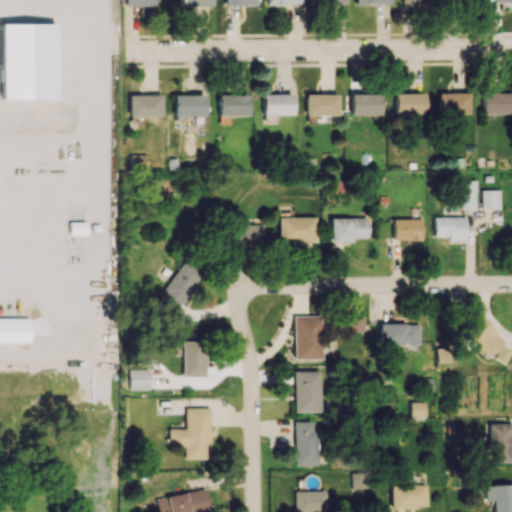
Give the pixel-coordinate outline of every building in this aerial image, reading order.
[(508,0),(490,0),(490,2),(499,2),(499,10),(509,10),(508,0)] [(59,81),(0,80),(0,98),(59,99),(59,81)] [(510,114),(511,93),(481,92),(480,113),(510,114)] [(392,94),(393,115),(423,114),(422,93),(392,94)] [(437,93),(436,114),(467,115),(467,93),(437,93)] [(172,95),(172,116),(208,116),(207,94),(172,95)] [(247,115),(247,94),(216,95),(217,116),(247,115)] [(291,94),(260,94),(260,115),(291,115),(291,94)] [(304,116),(336,115),(335,94),(303,95),(304,116)] [(348,115),(378,115),(378,94),(348,94),(348,115)] [(127,117),(160,116),(159,95),(127,95),(127,117)] [(146,170),(146,155),(129,154),(129,169),(146,170)] [(459,209),(475,209),(475,180),(459,181),(459,209)] [(480,209),(499,209),(498,190),(480,190),(480,209)] [(277,243),(315,242),(314,217),(277,217),(277,243)] [(465,217),(432,217),(432,237),(446,237),(446,242),(464,242),(465,217)] [(329,218),(329,243),(351,242),(351,238),(366,238),(366,218),(329,218)] [(420,219),(391,219),(391,240),(420,240),(420,219)] [(261,225),(233,225),(233,246),(261,246),(261,225)] [(201,273),(182,260),(156,298),(175,310),(201,273)] [(293,359),(322,359),(321,326),(319,326),(319,316),(292,316),(293,359)] [(345,331),(363,332),(363,316),(345,316),(345,331)] [(511,349),(476,317),(462,333),(498,365),(511,350),(511,349)] [(27,319),(0,318),(0,342),(27,343),(27,319)] [(418,347),(418,324),(378,324),(378,348),(418,347)] [(203,376),(202,341),(180,341),(181,377),(203,376)] [(148,389),(148,369),(127,370),(128,389),(148,389)] [(319,371),(293,371),(293,412),(319,412),(319,371)] [(425,402),(410,402),(409,417),(424,417),(425,402)] [(208,408),(184,408),(184,429),(167,429),(167,446),(182,446),(182,459),(203,459),(204,443),(208,443),(208,408)] [(314,466),(314,422),(293,421),(293,465),(314,466)] [(510,463),(511,423),(486,423),(485,462),(510,463)] [(351,488),(366,488),(365,475),(350,475),(351,488)] [(389,485),(389,507),(425,507),(425,484),(389,485)] [(511,511),(511,485),(478,486),(479,502),(491,501),(490,511),(511,511)] [(153,497),(155,511),(205,511),(207,511),(204,490),(153,497)] [(324,511),(323,491),(293,492),(293,511),(324,511)]
